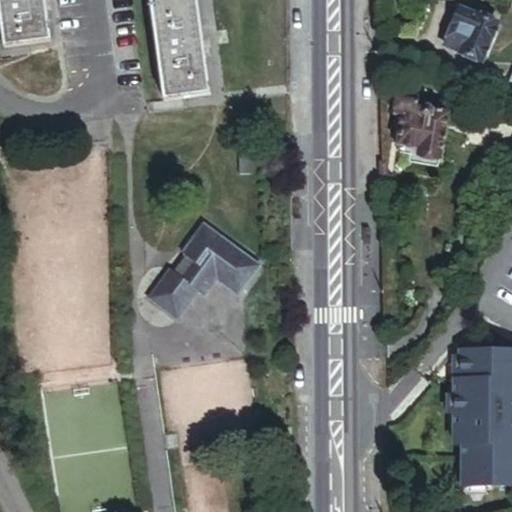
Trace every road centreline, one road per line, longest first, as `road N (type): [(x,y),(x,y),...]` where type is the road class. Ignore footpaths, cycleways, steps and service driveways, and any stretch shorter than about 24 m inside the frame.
road 1 (secondary): [(338,511),(332,0)]
road 2 (residential): [(95,0),(108,89),(90,106),(28,114),(0,100)]
